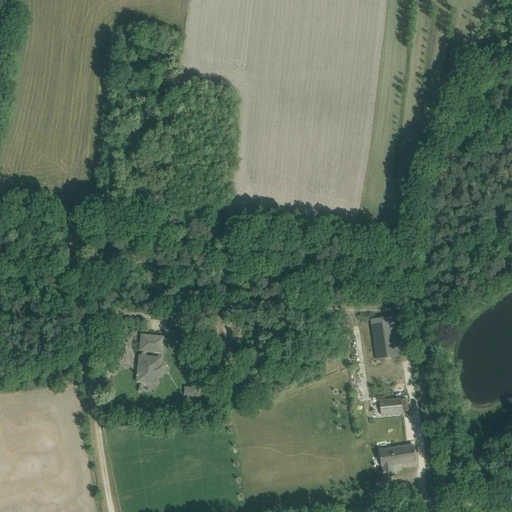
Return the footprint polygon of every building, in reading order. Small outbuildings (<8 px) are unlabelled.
[(371,321),(375,360),(401,356),(396,316),(371,321)] [(146,351),(158,352),(160,338),(142,336),(141,350),(142,350),(141,357),(140,357),(138,375),(136,375),(136,376),(138,376),(137,382),(157,384),(158,377),(161,377),(163,367),(159,366),(160,359),(146,357),(146,351)] [(123,362),(127,346),(117,344),(113,359),(123,362)] [(203,389),(185,387),(184,395),(203,397),(203,389)] [(381,416),(403,414),(401,398),(379,400),(381,416)] [(416,462),(414,452),(413,446),(379,450),(382,467),(383,472),(383,474),(384,474),(384,477),(394,476),(392,465),(416,462)]
